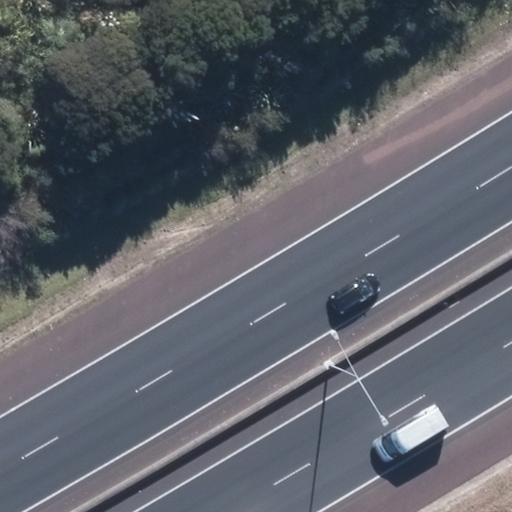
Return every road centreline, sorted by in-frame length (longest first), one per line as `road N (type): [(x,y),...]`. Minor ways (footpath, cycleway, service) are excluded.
road 1 (motorway): [(0,443),(511,140)]
road 2 (motorway): [(511,349),(220,511)]
